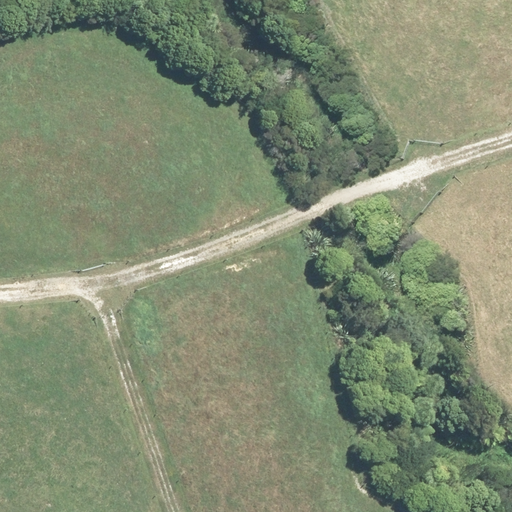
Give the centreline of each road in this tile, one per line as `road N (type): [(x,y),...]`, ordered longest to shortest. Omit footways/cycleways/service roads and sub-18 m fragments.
road 1 (track): [(0,303),(189,285),(511,169)]
road 2 (track): [(109,293),(188,511)]
